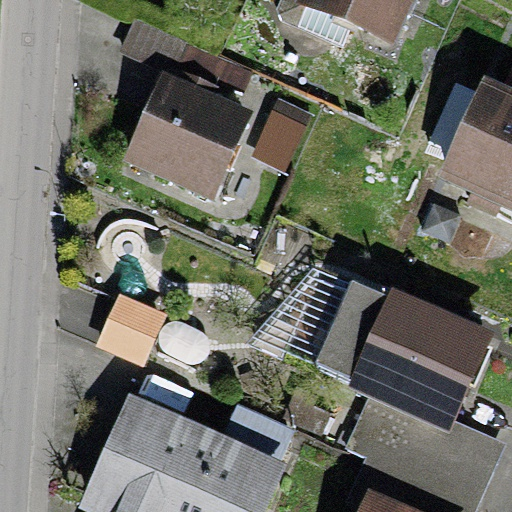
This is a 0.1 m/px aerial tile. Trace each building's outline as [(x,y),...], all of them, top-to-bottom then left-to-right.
[(284,0),(280,12),(284,23),(340,47),(350,25),(386,40),(397,15),(408,20),(417,0),(284,0)] [(187,48),(136,24),(123,54),(174,77),(187,48)] [(243,123),(166,89),(133,165),(210,198),(243,123)] [(511,110),(487,100),(449,183),(511,210),(511,110)] [(428,323),(351,289),(313,373),(371,399),(445,432),(483,348),(460,338),(465,326),(433,312),(428,323)] [(158,322),(121,306),(102,349),(140,364),(158,322)] [(445,432),(371,399),(346,456),(389,475),(472,511),(476,511),(493,474),(437,449),(445,432)] [(134,415),(91,511),(258,511),(290,439),(235,414),(218,452),(134,415)] [(472,511),(389,475),(372,511),(472,511)]
